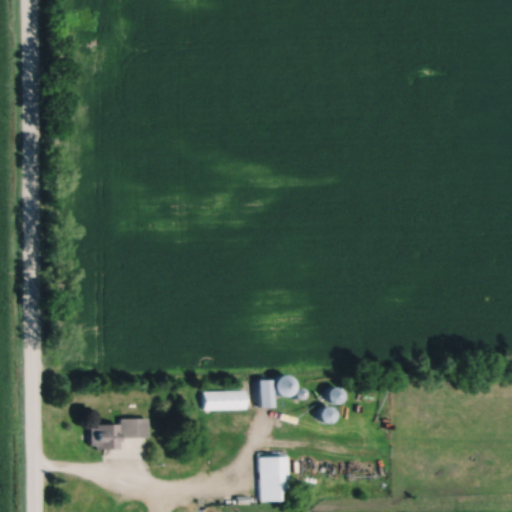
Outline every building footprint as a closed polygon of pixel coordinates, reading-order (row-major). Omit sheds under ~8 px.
[(274,374),(273,377),(272,379),(271,382),(271,384),(272,387),(274,389),(276,391),(278,392),(281,393),(284,393),(286,392),(289,390),(291,389),(292,386),(293,384),(293,381),(292,378),(291,376),(289,374),(287,372),(284,371),(282,371),(279,372),(276,373),(274,374)] [(373,373),(373,382),(390,382),(391,373),(373,373)] [(256,377),(256,405),(271,405),(270,376),(256,377)] [(292,392),(293,394),(294,395),(295,395),(296,396),(298,396),(299,396),(300,395),(301,395),(302,394),(303,392),(303,391),(304,390),(303,388),(303,387),(302,386),(301,385),(300,384),(298,384),(297,384),(296,384),(294,385),(293,386),(292,387),(292,388),(292,390),(292,391),(292,392)] [(325,388),(324,390),(324,392),(324,394),(324,396),(325,398),(327,400),(328,401),(330,402),(332,402),(334,401),(336,401),(338,400),(339,398),(340,396),(341,394),(341,392),(340,390),(339,388),(338,387),(336,386),(334,385),(332,385),(330,385),(328,386),(326,387),(325,388)] [(201,390),(201,408),(244,406),(243,388),(201,390)] [(317,409),(316,410),(315,412),(315,414),(316,416),(317,418),(318,420),(320,421),(322,422),(324,422),(326,422),(328,421),(329,420),(331,418),(332,416),(332,414),(332,412),(332,410),(331,408),(329,407),(328,406),(326,405),(324,405),(322,405),(320,406),(318,407),(317,409)] [(116,430),(118,430),(118,417),(146,416),(146,436),(116,436),(116,430)] [(87,425),(87,444),(92,444),(92,447),(101,447),(101,449),(106,449),(106,447),(116,447),(116,436),(116,430),(116,422),(92,422),(92,425),(87,425)] [(256,451),(258,501),(287,500),(285,450),(256,451)]
